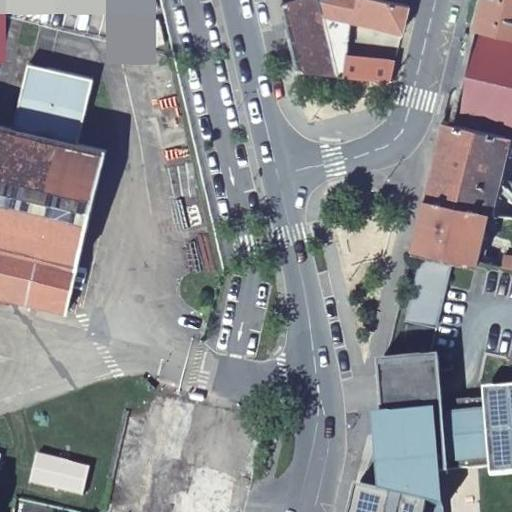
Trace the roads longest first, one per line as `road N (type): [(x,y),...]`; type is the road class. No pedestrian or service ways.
road 1 (secondary): [(278,172),(311,324),(322,425),(306,511)]
road 2 (secondary): [(441,0),(407,124),(395,140),(278,172)]
road 3 (secondary): [(237,0),(278,172)]
